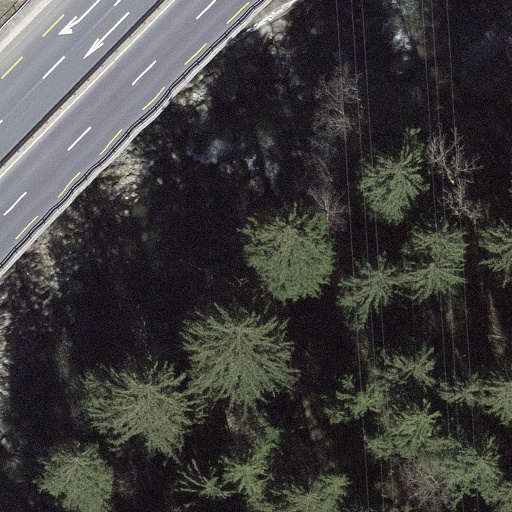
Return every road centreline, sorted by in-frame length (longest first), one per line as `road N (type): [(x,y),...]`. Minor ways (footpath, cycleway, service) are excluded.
road 1 (primary): [(0,219),(215,0)]
road 2 (primary): [(119,0),(0,123)]
